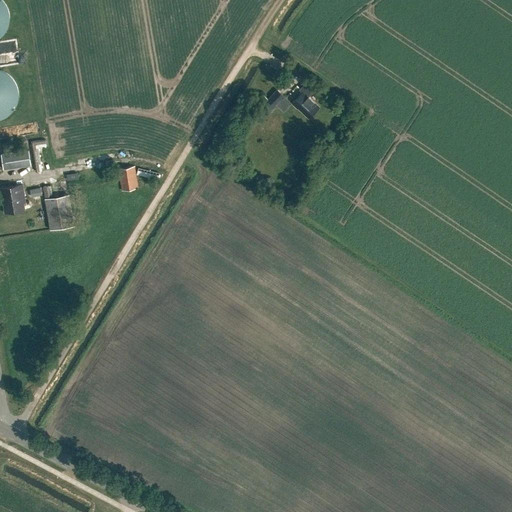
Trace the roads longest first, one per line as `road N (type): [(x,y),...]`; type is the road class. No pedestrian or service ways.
road 1 (unclassified): [(9,432),(281,0)]
road 2 (secondary): [(161,511),(9,432)]
